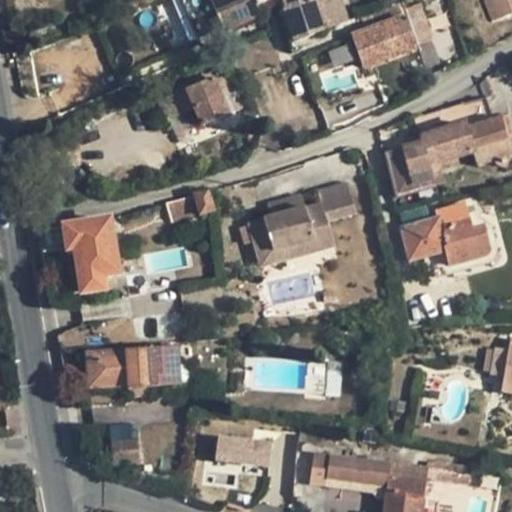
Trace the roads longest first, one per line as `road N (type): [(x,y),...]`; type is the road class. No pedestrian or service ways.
road 1 (secondary): [(0,148),(51,464)]
road 2 (residential): [(51,464),(183,511)]
